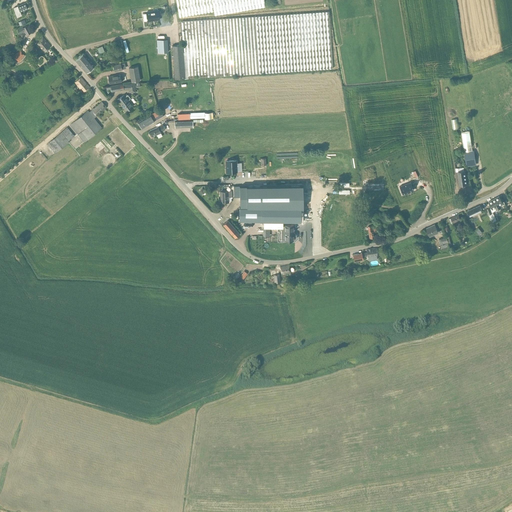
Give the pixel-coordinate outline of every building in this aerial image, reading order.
[(176,0),(179,17),(214,11),(215,15),(265,7),(264,0),(176,0)] [(18,6),(14,7),(17,17),(21,15),(20,11),(27,9),(25,3),(18,5),(18,6)] [(158,11),(146,12),(147,21),(159,20),(158,11)] [(172,46),(174,79),(185,78),(332,68),(329,11),(181,21),(183,45),(172,46)] [(23,28),(23,27),(17,30),(20,34),(24,31),(26,35),(32,32),(28,25),(23,28)] [(37,51),(40,53),(43,51),(44,53),(51,46),(42,37),(40,40),(41,42),(37,45),(40,48),(37,51)] [(165,40),(157,40),(158,52),(166,52),(165,46),(165,40)] [(13,56),(19,62),(22,59),(21,59),(25,56),(23,54),(24,54),(21,51),(21,52),(20,50),(13,56)] [(94,66),(83,54),(76,61),(86,73),(94,66)] [(140,81),(138,66),(129,68),(132,82),(140,81)] [(121,82),(120,74),(108,76),(110,84),(121,82)] [(75,82),(84,91),(89,87),(81,77),(75,82)] [(129,90),(129,92),(135,92),(135,83),(123,84),(110,86),(112,92),(124,90),(129,90)] [(117,100),(126,111),(132,106),(128,100),(131,98),(128,95),(125,97),(124,95),(117,100)] [(102,102),(89,112),(94,118),(107,108),(102,102)] [(144,118),(148,125),(154,121),(159,118),(158,117),(162,115),(159,109),(150,115),(144,118)] [(77,134),(84,142),(102,128),(95,120),(95,119),(89,111),(88,110),(70,125),(77,133),(77,134)] [(142,129),(148,125),(144,118),(138,122),(142,129)] [(150,131),(152,136),(161,132),(165,129),(163,125),(150,131)] [(50,148),(55,154),(69,142),(68,141),(74,136),(67,127),(46,145),(49,149),(50,148)] [(236,160),(226,161),(227,172),(237,172),(236,160)] [(464,171),(458,172),(460,185),(466,184),(464,171)] [(411,182),(399,186),(402,194),(407,192),(407,193),(410,192),(409,191),(414,190),(411,182)] [(302,185),(239,186),(240,207),(301,208),(303,208),(302,185)] [(221,191),(221,202),(229,202),(229,196),(232,196),(231,191),(234,191),(234,186),(226,186),(226,190),(221,190),(221,191)] [(501,207),(500,204),(503,203),(499,196),(489,202),(492,208),(495,207),(496,209),(501,207)] [(468,211),(470,215),(481,210),(480,206),(468,211)] [(240,207),(239,207),(239,220),(264,220),(264,227),(282,227),(282,225),(283,225),(283,220),(301,220),(301,208),(240,207)] [(459,215),(449,219),(451,223),(461,219),(459,215)] [(236,230),(228,220),(223,224),(232,234),(235,238),(240,234),(236,230)] [(426,228),(430,236),(438,232),(435,224),(426,228)] [(283,225),(282,225),(282,227),(282,239),(284,239),(284,240),(293,240),(293,239),(295,239),(296,238),(296,234),(295,233),(293,233),(294,225),(283,225)] [(439,239),(442,250),(449,248),(446,237),(439,239)] [(353,254),(354,261),(363,259),(363,257),(367,256),(368,257),(377,255),(376,248),(367,250),(367,252),(362,253),(353,254)] [(289,266),(280,268),(282,274),(290,272),(289,266)]
